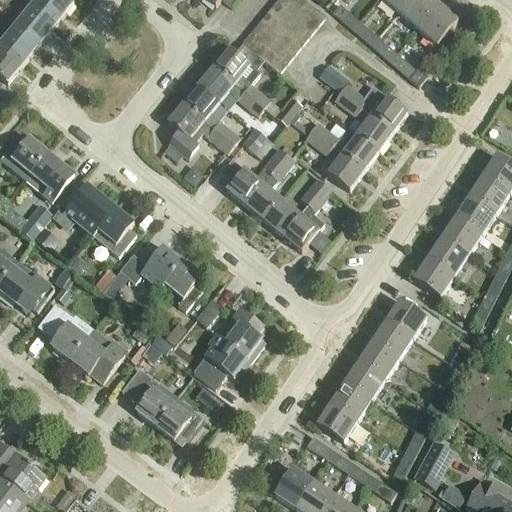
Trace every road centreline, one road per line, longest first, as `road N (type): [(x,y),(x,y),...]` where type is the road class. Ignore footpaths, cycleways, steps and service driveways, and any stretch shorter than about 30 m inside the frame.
road 1 (residential): [(320,323),(349,307),(511,62)]
road 2 (residential): [(320,323),(106,147)]
road 3 (residential): [(197,510),(165,500),(0,374)]
road 4 (residential): [(197,510),(218,499),(309,363),(320,323)]
road 5 (residential): [(106,147),(49,93),(121,0)]
road 6 (residential): [(106,147),(172,62),(170,37),(133,0)]
